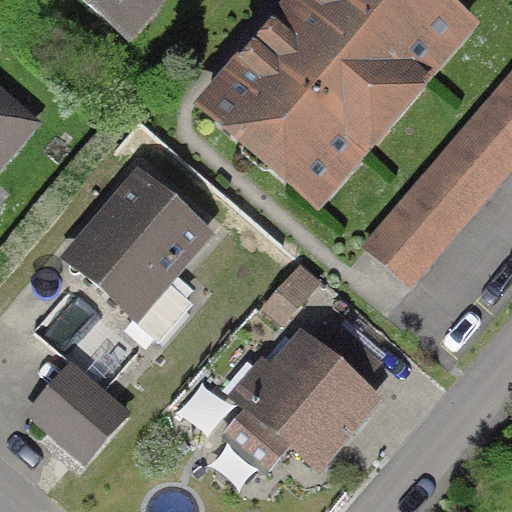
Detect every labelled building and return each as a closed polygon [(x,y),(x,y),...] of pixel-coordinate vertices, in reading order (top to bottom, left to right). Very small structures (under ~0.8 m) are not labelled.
[(74,0),(113,33),(133,10),(140,16),(153,0),(74,0)] [(201,112),(313,207),(463,33),(424,0),(297,0),(292,6),(303,15),(288,32),(277,23),(201,112)] [(425,269),(511,167),(511,75),(362,250),(400,283),(417,263),(425,269)] [(0,104),(0,161),(29,129),(0,104)] [(159,285),(199,239),(136,184),(67,265),(130,320),(127,323),(154,346),(182,314),(181,304),(159,285)] [(298,273),(262,314),(278,327),(314,286),(298,273)] [(368,404),(299,345),(243,410),(246,412),(221,442),(261,476),(286,447),(312,469),(368,404)] [(47,395),(28,418),(81,464),(120,418),(107,407),(88,430),(47,395)]
